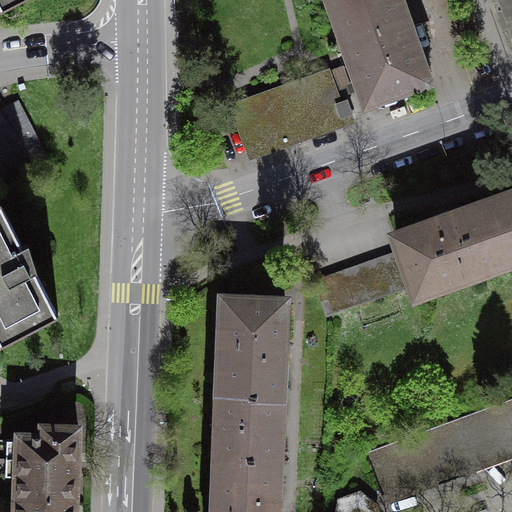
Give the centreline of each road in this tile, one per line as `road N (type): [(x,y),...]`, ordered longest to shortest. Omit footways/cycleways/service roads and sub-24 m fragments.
road 1 (residential): [(138,213),(231,196),(511,97)]
road 2 (tertiary): [(126,511),(138,213)]
road 3 (tertiary): [(138,213),(140,41)]
road 4 (residential): [(0,57),(140,41)]
